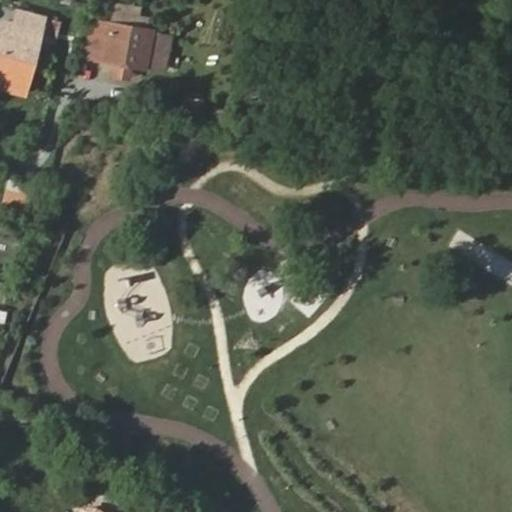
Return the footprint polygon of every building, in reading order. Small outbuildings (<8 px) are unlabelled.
[(106,24),(100,61),(161,72),(167,35),(145,31),(147,18),(140,17),(142,6),(111,1),(106,24)] [(4,27),(0,42),(0,92),(26,100),(46,25),(19,17),(16,29),(4,27)] [(85,58),(100,61),(106,24),(92,21),(85,58)] [(29,205),(31,181),(7,179),(5,203),(29,205)] [(0,311),(0,322),(8,324),(9,313),(0,311)]
